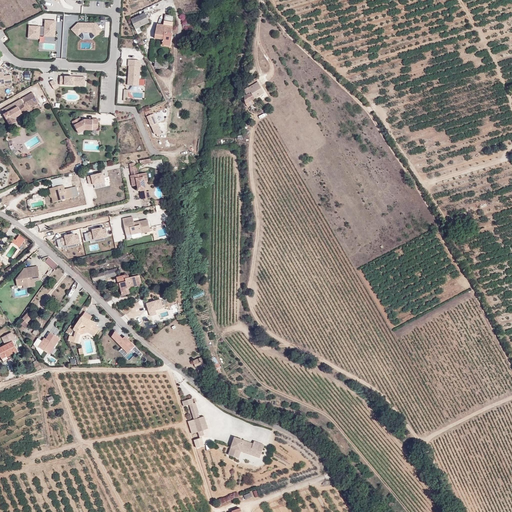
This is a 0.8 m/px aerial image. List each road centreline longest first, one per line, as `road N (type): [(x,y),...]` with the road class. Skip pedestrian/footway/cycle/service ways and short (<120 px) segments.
road 1 (residential): [(0,211),(166,361),(214,396),(304,438),(334,471)]
road 2 (track): [(219,511),(334,471)]
